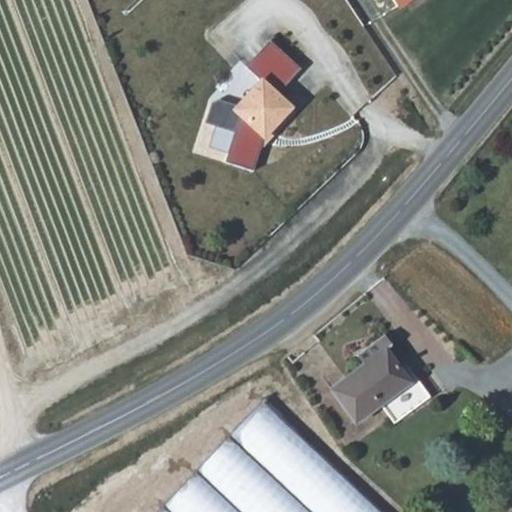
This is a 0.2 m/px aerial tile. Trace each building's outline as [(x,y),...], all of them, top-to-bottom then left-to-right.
[(389,0),(403,18),(427,0),(389,0)] [(252,173),(302,107),(283,93),(305,64),(274,40),(253,68),(264,77),(236,113),(223,104),(200,134),(252,173)] [(366,367),(389,354),(400,348),(393,335),(359,355),(366,367)] [(389,354),(366,367),(333,389),(354,421),(390,399),(409,386),(399,371),(400,370),(389,358),(391,356),(389,354)] [(409,386),(390,399),(403,422),(438,402),(412,362),(400,370),(399,371),(409,386)] [(380,511),(266,405),(165,511),(380,511)]
